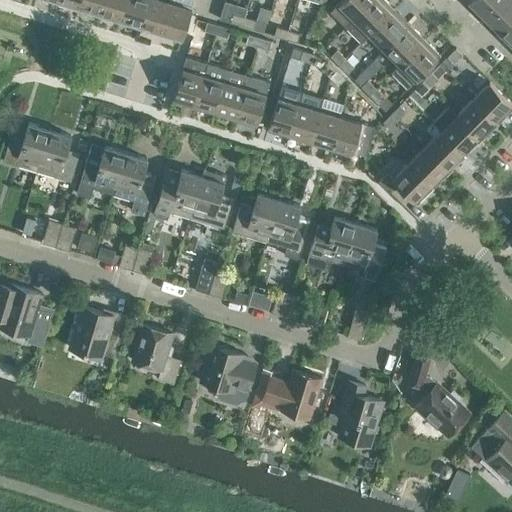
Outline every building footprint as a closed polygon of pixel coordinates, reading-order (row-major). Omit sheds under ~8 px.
[(78,9),(81,0),(58,0),(58,3),(78,9)] [(99,16),(103,0),(81,0),(78,9),(99,16)] [(103,0),(99,16),(120,22),(126,0),(103,0)] [(126,0),(120,22),(140,28),(148,0),(126,0)] [(161,35),(171,1),(171,0),(148,0),(140,28),(161,35)] [(341,0),(330,12),(346,27),(372,0),(341,0)] [(361,42),(370,33),(395,8),(386,0),(372,0),(346,27),(361,42)] [(470,0),(485,15),(500,0),(470,0)] [(501,30),(511,18),(511,0),(500,0),(485,15),(501,30)] [(171,1),(161,35),(182,41),(192,8),(171,1)] [(386,48),(410,24),(395,8),(370,33),(386,48)] [(242,25),(245,16),(233,13),(231,21),(242,25)] [(254,28),(257,20),(245,16),(242,25),(254,28)] [(511,18),(501,30),(511,41),(511,18)] [(257,20),(254,28),(263,31),(266,23),(257,20)] [(217,33),(219,25),(208,21),(205,30),(217,33)] [(401,64),(426,39),(410,24),(386,48),(401,64)] [(219,25),(217,33),(228,37),(231,28),(219,25)] [(286,38),(289,30),(277,26),(275,35),(286,38)] [(289,30),(286,38),(298,42),(300,33),(289,30)] [(258,46),(261,37),(249,34),(246,42),(258,46)] [(261,37),(258,46),(270,49),(272,41),(261,37)] [(392,73),(408,88),(441,54),(426,39),(401,64),(392,73)] [(454,63),(463,54),(457,47),(448,56),(454,63)] [(312,62),(314,54),(294,49),(292,56),(312,62)] [(339,64),(346,58),(337,49),(331,56),(339,64)] [(328,61),(314,54),(312,62),(321,68),(328,61)] [(447,57),(441,63),(448,70),(454,64),(447,57)] [(194,107),(204,74),(207,64),(186,58),(173,101),(194,107)] [(346,58),(339,64),(348,73),(354,66),(346,58)] [(328,61),(321,68),(330,77),(336,69),(328,61)] [(215,114),(228,70),(207,64),(204,74),(194,107),(215,114)] [(440,64),(432,72),(439,79),(447,71),(440,64)] [(336,69),(330,77),(339,85),(345,78),(336,69)] [(236,120),(249,77),(228,70),(215,114),(236,120)] [(424,80),(431,87),(439,79),(432,72),(424,80)] [(249,76),(249,77),(236,120),(257,126),(270,83),(249,76)] [(370,95),(377,88),(368,80),(361,86),(370,95)] [(422,96),(431,87),(424,80),(415,89),(422,96)] [(474,98),(499,122),(511,109),(511,102),(490,81),(474,98)] [(269,130),(290,136),(300,103),(303,93),(282,86),(269,130)] [(377,88),(370,95),(379,104),(385,97),(377,88)] [(483,139),(499,122),(474,98),(458,114),(483,139)] [(322,102),(320,109),(310,143),(331,149),(341,115),(343,108),(322,102)] [(310,143),(320,109),(300,103),(290,136),(310,143)] [(392,113),(398,119),(407,111),(400,104),(392,113)] [(450,106),(434,122),(467,155),(483,139),(458,114),(450,106)] [(398,119),(392,113),(383,121),(390,128),(398,119)] [(341,115),(331,149),(352,156),(359,133),(367,136),(371,124),(341,115)] [(37,170),(50,128),(29,122),(23,141),(11,137),(4,160),(37,170)] [(434,122),(427,129),(434,137),(426,146),(451,171),(467,155),(434,122)] [(50,128),(37,170),(72,181),(79,158),(66,154),(72,135),(50,128)] [(114,193),(127,152),(105,145),(100,164),(87,160),(80,183),(77,194),(89,198),(92,187),(114,193)] [(451,171),(426,146),(409,162),(434,187),(451,171)] [(127,152),(114,193),(135,200),(131,210),(145,214),(157,175),(144,172),(148,158),(127,152)] [(418,204),(434,187),(409,162),(393,179),(418,204)] [(191,217),(203,175),(182,169),(180,174),(168,170),(155,214),(168,218),(170,211),(191,217)] [(393,179),(387,173),(379,181),(384,187),(393,179)] [(203,175),(191,217),(225,227),(232,204),(219,200),(225,182),(203,175)] [(267,240),(280,199),(259,192),(253,211),(240,207),(233,230),(267,240)] [(280,199),(267,240),(301,251),(308,228),(295,224),(301,205),(280,199)] [(331,229),(319,225),(307,263),(330,270),(333,260),(344,264),(356,222),(335,215),(331,229)] [(72,247),(76,225),(49,219),(45,241),(72,247)] [(23,235),(36,239),(40,226),(27,222),(23,235)] [(356,222),(344,264),(364,270),(362,276),(376,280),(385,251),(372,247),(378,228),(356,222)] [(92,255),(96,238),(82,234),(77,250),(92,255)] [(143,247),(154,250),(155,246),(144,242),(143,247)] [(116,250),(101,246),(98,258),(113,263),(116,253),(116,250)] [(205,258),(196,288),(209,293),(219,262),(205,258)] [(286,276),(274,272),(270,286),(282,290),(286,276)] [(27,340),(43,345),(54,311),(39,306),(43,292),(11,282),(9,290),(0,287),(0,317),(0,324),(29,334),(27,340)] [(249,304),(269,309),(273,296),(253,290),(249,304)] [(238,291),(235,300),(246,303),(249,294),(238,291)] [(115,356),(127,318),(84,305),(71,347),(100,356),(101,352),(115,356)] [(311,315),(325,320),(328,309),(314,305),(311,315)] [(365,336),(368,316),(355,314),(352,334),(365,336)] [(174,383),(182,358),(172,355),(174,346),(169,344),(173,332),(145,323),(133,360),(161,368),(158,378),(174,383)] [(237,403),(245,399),(255,365),(242,360),(244,353),(212,344),(201,380),(219,385),(217,392),(220,398),(237,403)] [(438,382),(431,376),(426,374),(431,358),(417,354),(409,382),(422,386),(429,392),(416,406),(449,435),(470,412),(438,382)] [(289,381),(271,375),(272,370),(264,368),(253,403),(261,406),(264,398),(282,403),(281,408),(310,417),(322,377),(293,368),(289,381)] [(371,445),(384,400),(364,394),(367,385),(349,379),(338,414),(345,416),(339,435),(371,445)] [(511,415),(505,409),(471,445),(511,482),(511,415)]
